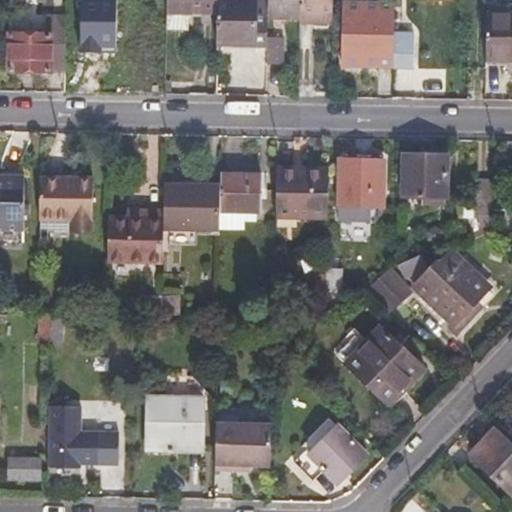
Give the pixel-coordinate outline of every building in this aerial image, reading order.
[(130,0),(84,0),(84,42),(150,44),(151,1),(130,0)] [(171,0),(171,34),(192,34),(193,14),(220,15),(220,0),(171,0)] [(220,0),(220,15),(220,45),(270,45),(271,38),(271,20),(271,0),(220,0)] [(271,0),(271,20),(303,20),(303,17),(303,0),(271,0)] [(303,0),(303,17),(336,19),(335,0),(303,0)] [(348,6),(346,65),(396,66),(397,31),(397,7),(348,6)] [(53,33),(53,69),(69,70),(70,15),(50,15),(50,24),(50,33),(53,33)] [(511,16),(489,16),(489,62),(511,62),(511,16)] [(12,23),(12,33),(50,33),(50,24),(12,23)] [(397,31),(396,66),(416,66),(417,31),(397,31)] [(10,33),(9,69),(53,71),(53,69),(53,33),(50,33),(12,33),(10,33)] [(270,45),(271,63),(285,63),(286,39),(271,38),(270,45)] [(405,154),(403,195),(425,196),(425,204),(440,204),(440,197),(450,197),(450,155),(405,154)] [(343,158),(342,219),(372,220),(373,204),(386,203),(387,159),(343,158)] [(221,183),(221,206),(264,207),(265,168),(222,166),(221,183)] [(281,168),(280,212),(331,214),(332,170),(281,168)] [(0,226),(2,230),(27,230),(28,176),(0,175),(0,178),(0,226)] [(44,176),(43,219),(73,219),(73,230),(94,229),(95,182),(66,181),(66,177),(44,176)] [(481,179),(480,208),(494,208),(495,179),(481,179)] [(166,182),(165,210),(166,224),(221,226),(221,206),(221,183),(166,182)] [(110,217),(109,260),(164,261),(166,224),(165,210),(148,209),(148,218),(110,217)] [(433,273),(422,285),(435,298),(433,303),(444,314),(448,311),(456,318),(451,325),(458,332),(476,313),(471,307),(489,286),(454,252),(449,256),(443,250),(428,267),(433,273)] [(330,277),(330,288),(330,314),(343,303),(344,267),(330,266),(330,277)] [(374,282),(399,305),(411,292),(389,271),(374,282)] [(317,277),(317,288),(330,288),(330,277),(317,277)] [(147,298),(147,307),(141,307),(141,312),(163,313),(163,298),(147,298)] [(0,302),(0,313),(9,313),(10,303),(0,302)] [(39,314),(38,341),(52,341),(52,314),(42,314),(39,314)] [(52,314),(52,341),(62,341),(63,314),(52,314)] [(350,361),(392,401),(426,367),(384,328),(350,361)] [(277,351),(299,371),(310,359),(292,342),(277,351)] [(219,379),(220,406),(235,405),(234,380),(219,379)] [(150,390),(149,445),(206,446),(207,399),(176,399),(176,391),(150,390)] [(53,440),(53,472),(96,472),(97,467),(103,467),(104,451),(71,451),(72,412),(59,411),(58,440),(53,440)] [(219,422),(218,470),(241,471),(241,466),(252,466),(275,467),(276,423),(219,422)] [(339,423),(311,454),(308,452),(297,462),(316,479),(326,468),(340,481),(368,451),(339,423)] [(471,455),(511,492),(511,439),(498,426),(471,455)] [(10,450),(10,465),(43,465),(43,451),(10,450)]
